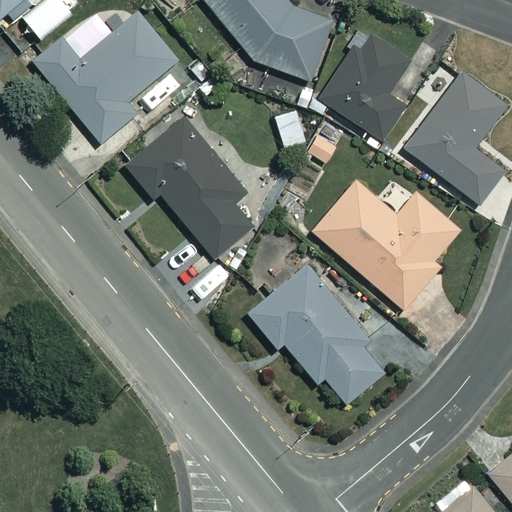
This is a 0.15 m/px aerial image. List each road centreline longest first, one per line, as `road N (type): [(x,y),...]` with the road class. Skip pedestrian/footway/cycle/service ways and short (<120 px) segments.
road 1 (tertiary): [(0,151),(300,511)]
road 2 (residential): [(319,511),(456,393),(511,310)]
